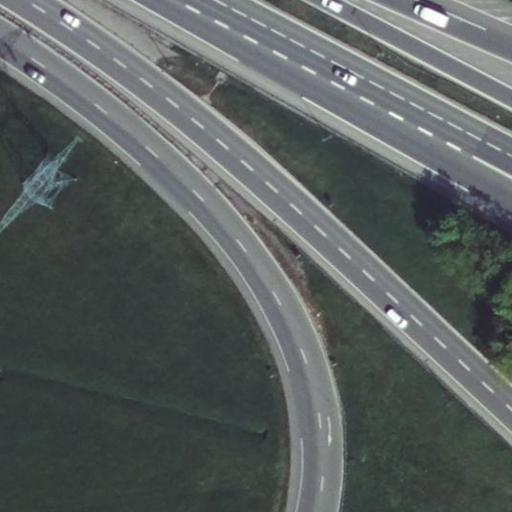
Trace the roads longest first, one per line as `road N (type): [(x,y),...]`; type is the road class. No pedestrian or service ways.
road 1 (trunk): [(28,0),(164,95),(511,412)]
road 2 (motorway): [(0,37),(159,156),(266,276),(308,363),(324,461),(318,511)]
road 3 (motorway): [(154,0),(511,199)]
road 4 (motorway): [(208,0),(511,159)]
road 5 (motorway): [(511,100),(319,0)]
road 6 (motorway): [(511,51),(391,0)]
